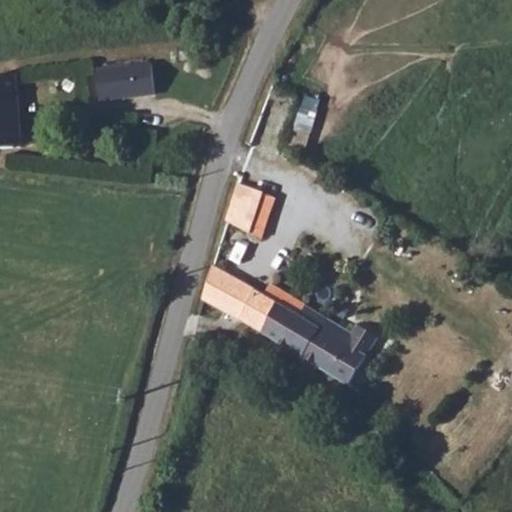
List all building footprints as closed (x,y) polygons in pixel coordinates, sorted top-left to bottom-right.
[(150,60),(97,65),(99,90),(133,89),(135,92),(153,91),(150,60)] [(0,147),(5,148),(7,111),(13,110),(16,77),(0,75),(0,147)] [(299,98),(273,84),(241,152),(267,165),(280,142),(299,98)] [(310,147),(320,98),(304,94),(294,143),(310,147)] [(237,183),(228,219),(249,230),(263,192),(237,183)] [(344,210),(352,217),(359,205),(345,196),(340,202),(345,206),(344,210)] [(228,219),(211,266),(256,293),(281,250),(249,230),(228,219)] [(211,266),(202,294),(329,375),(356,337),(317,313),(309,325),(256,293),(211,266)]
